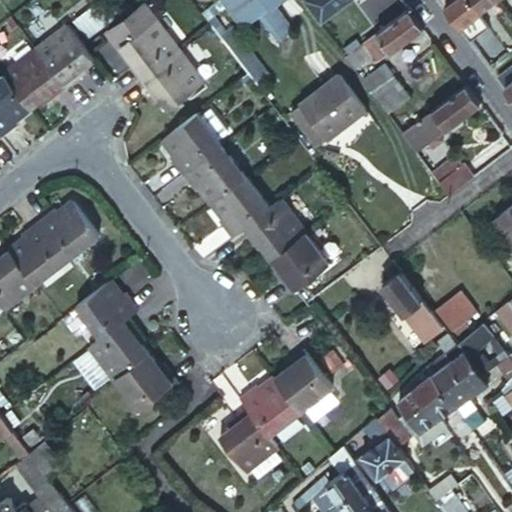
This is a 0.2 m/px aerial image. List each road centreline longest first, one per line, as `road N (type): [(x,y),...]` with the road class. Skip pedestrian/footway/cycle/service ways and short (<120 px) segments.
road 1 (residential): [(182,511),(138,452),(199,407),(198,383),(218,330),(208,292),(110,167),(83,153),(58,154),(0,195)]
road 2 (residential): [(511,156),(319,307)]
road 3 (residential): [(511,113),(425,0)]
